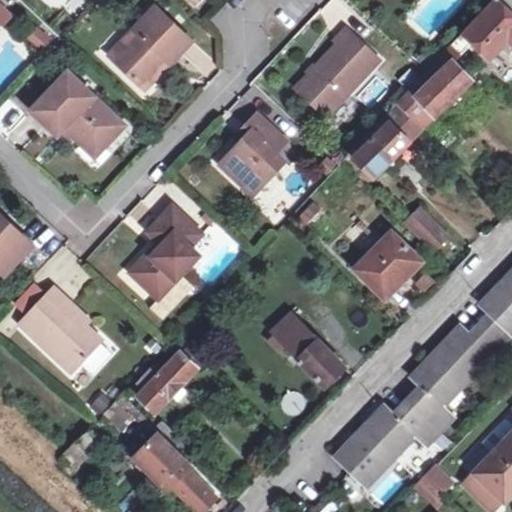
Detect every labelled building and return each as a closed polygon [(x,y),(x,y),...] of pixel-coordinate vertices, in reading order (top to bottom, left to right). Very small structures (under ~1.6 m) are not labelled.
[(202,4),(198,0),(180,0),(179,1),(193,14),(202,4)] [(511,17),(495,0),(493,0),(487,7),(462,34),(488,60),(501,49),(508,56),(511,52),(511,17)] [(511,0),(495,0),(511,17),(511,0)] [(123,59),(113,71),(139,95),(163,70),(167,72),(188,49),(152,17),(117,54),(123,59)] [(41,54),(54,41),(41,27),(27,40),(41,54)] [(382,69),(345,36),(332,50),(338,55),(299,97),(330,125),(382,69)] [(107,65),(113,71),(123,59),(117,54),(107,65)] [(421,96),(449,67),(439,58),(412,87),(421,96)] [(412,87),(396,104),(422,131),(467,84),(449,67),(421,96),(412,87)] [(91,147),(100,156),(121,134),(63,80),(27,118),(53,143),(60,136),(82,156),(91,147)] [(422,131),(396,104),(348,156),(374,181),(422,131)] [(253,135),(242,147),(221,171),(246,193),(262,176),(269,182),(283,168),(271,158),(284,144),(255,118),(246,128),(253,135)] [(253,135),(246,128),(235,140),(242,147),(253,135)] [(92,166),(100,156),(91,147),(82,156),(92,166)] [(309,227),(323,212),(314,202),(299,217),(309,227)] [(434,254),(449,238),(423,212),(407,227),(434,254)] [(187,245),(191,249),(199,240),(170,214),(146,239),(158,250),(128,281),(156,306),(197,263),(183,249),(187,245)] [(358,267),(387,299),(423,264),(393,232),(358,267)] [(0,281),(25,256),(0,233),(0,281)] [(511,273),(484,303),(493,312),(511,329),(511,273)] [(68,380),(98,348),(60,312),(64,308),(51,297),(18,333),(68,380)] [(511,334),(511,329),(493,312),(481,325),(502,345),(511,334)] [(279,353),(285,348),(282,344),(301,326),(293,318),(274,336),(276,337),(269,343),(279,353)] [(491,356),(502,345),(481,325),(471,336),(491,356)] [(344,371),(301,326),(282,344),(285,348),(325,389),(344,371)] [(445,405),(491,356),(471,336),(461,327),(413,376),(422,385),(409,400),(441,432),(456,416),(445,405)] [(139,397),(154,412),(196,369),(180,355),(139,397)] [(152,446),(162,436),(122,398),(113,407),(152,446)] [(441,432),(409,400),(395,414),(385,405),(336,456),(367,486),(415,436),(426,447),(441,432)] [(462,493),(482,511),(497,511),(501,508),(502,510),(511,499),(511,416),(511,418),(511,438),(490,462),(462,493)] [(511,438),(511,418),(479,453),(490,462),(511,438)] [(71,476),(105,448),(92,433),(58,461),(71,476)] [(162,436),(152,446),(139,459),(172,493),(176,489),(199,511),(204,511),(216,500),(190,475),(196,469),(162,436)] [(384,505),(404,480),(391,470),(371,494),(384,505)] [(431,470),(423,480),(441,497),(450,487),(431,470)]
